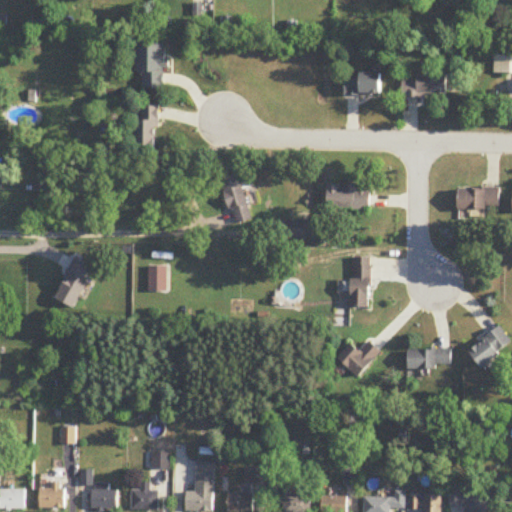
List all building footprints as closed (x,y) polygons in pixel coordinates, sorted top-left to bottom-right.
[(137,75),(144,75),(144,89),(166,89),(166,46),(137,46),(137,75)] [(494,74),(511,73),(511,55),(494,56),(494,74)] [(345,96),(383,96),(383,75),(345,75),(345,96)] [(447,76),(402,76),(402,97),(447,97),(447,76)] [(159,107),(139,107),(139,153),(159,153),(159,107)] [(253,222),(240,176),(223,181),(236,227),(253,222)] [(328,211),(371,211),(371,193),(358,193),(358,187),(328,187),(328,211)] [(501,189),(459,189),(459,211),(501,211),(501,189)] [(314,222),(285,222),(285,239),(314,239),(314,222)] [(372,260),(354,260),(353,310),(371,310),(372,260)] [(471,352),(484,369),(511,347),(511,342),(502,329),(471,352)] [(383,355),(371,343),(361,353),(354,345),(340,359),(360,379),(383,355)] [(410,370),(453,370),(453,351),(410,351),(410,370)] [(154,454),(155,467),(170,466),(170,453),(154,454)] [(214,511),(215,463),(197,463),(197,493),(188,493),(187,511),(214,511)] [(119,510),(120,491),(110,491),(110,484),(94,484),(94,470),(82,470),(82,486),(94,486),(94,509),(119,510)] [(133,510),(159,510),(159,492),(152,492),(152,483),(141,483),(141,490),(133,490),(133,510)] [(66,508),(66,484),(52,484),(52,490),(41,490),(41,508),(66,508)] [(27,510),(27,490),(1,490),(1,510),(27,510)] [(450,510),(466,510),(465,511),(498,511),(498,491),(450,491),(450,510)] [(395,498),(366,498),(365,511),(392,511),(393,509),(406,510),(407,492),(395,492),(395,498)] [(253,511),(254,494),(229,494),(228,511),(253,511)] [(423,511),(443,511),(444,495),(411,495),(411,511),(424,511),(423,511)] [(285,511),(311,511),(312,496),(285,496),(285,511)] [(323,497),(323,511),(349,511),(350,497),(323,497)]
